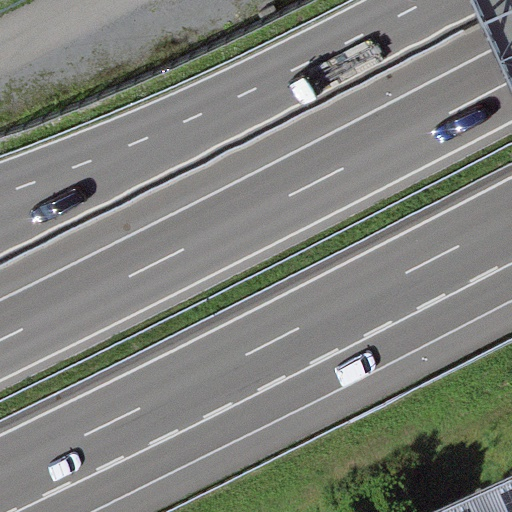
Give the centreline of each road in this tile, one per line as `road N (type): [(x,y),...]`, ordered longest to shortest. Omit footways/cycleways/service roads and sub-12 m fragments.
road 1 (motorway): [(511,79),(0,339)]
road 2 (motorway): [(0,481),(511,224)]
road 3 (motorway): [(429,0),(146,141)]
road 4 (motorway): [(146,141),(0,230)]
road 5 (motorway): [(146,141),(0,194)]
